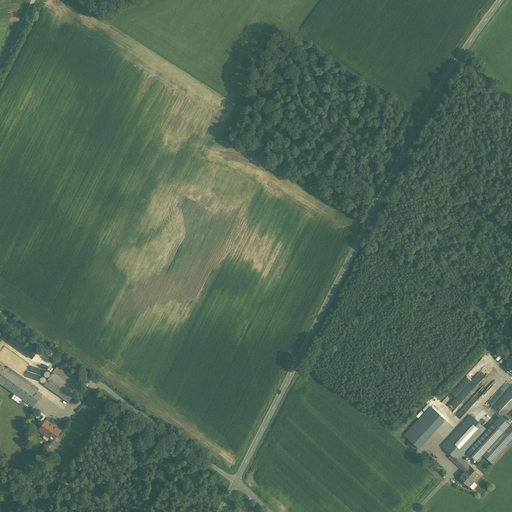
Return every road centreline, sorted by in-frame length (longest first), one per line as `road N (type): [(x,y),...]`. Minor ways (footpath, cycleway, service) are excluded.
road 1 (secondary): [(235,482),(425,111),(500,0)]
road 2 (unclassified): [(0,308),(235,482)]
